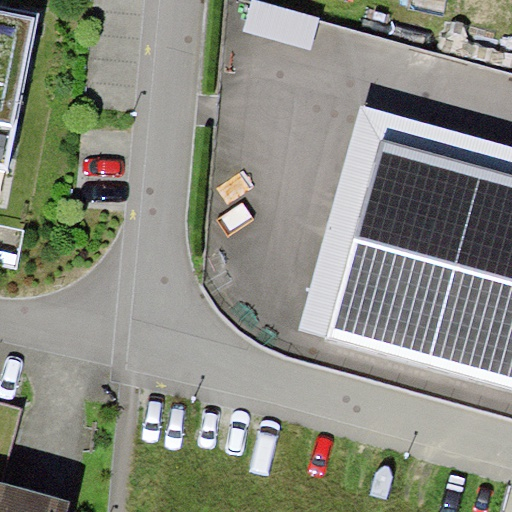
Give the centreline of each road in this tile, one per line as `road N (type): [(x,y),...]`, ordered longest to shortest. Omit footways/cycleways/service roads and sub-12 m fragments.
road 1 (residential): [(511,454),(129,353)]
road 2 (residential): [(166,0),(129,353)]
road 3 (residential): [(129,353),(0,325)]
